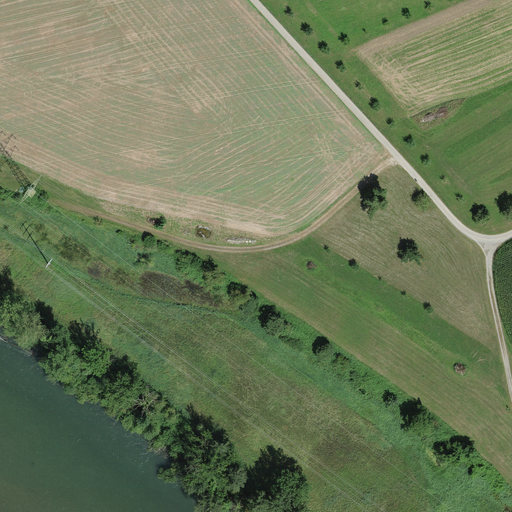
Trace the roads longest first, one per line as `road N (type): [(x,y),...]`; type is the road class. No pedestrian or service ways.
road 1 (track): [(394,153),(307,231),(268,246),(216,247),(108,215)]
road 2 (track): [(255,0),(394,153)]
road 3 (track): [(493,241),(489,269),(511,384)]
